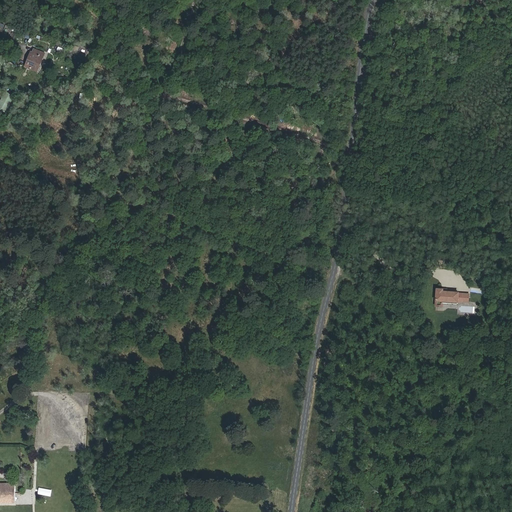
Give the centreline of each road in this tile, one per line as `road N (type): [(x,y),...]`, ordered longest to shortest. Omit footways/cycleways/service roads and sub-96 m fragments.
road 1 (unclassified): [(291,511),(383,0)]
road 2 (track): [(338,268),(0,157)]
road 3 (track): [(338,268),(511,391)]
road 4 (unknown): [(0,412),(34,396),(69,414),(82,448),(85,511)]
